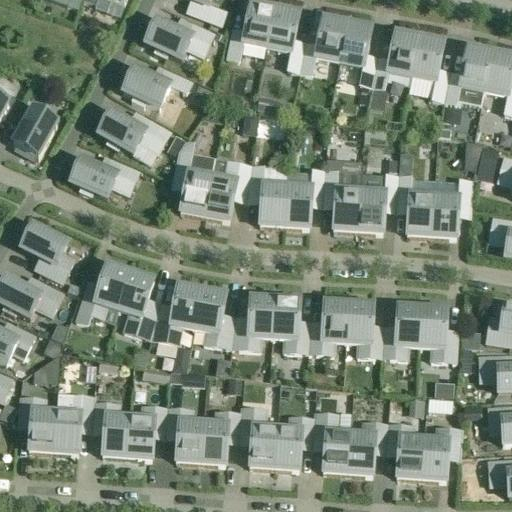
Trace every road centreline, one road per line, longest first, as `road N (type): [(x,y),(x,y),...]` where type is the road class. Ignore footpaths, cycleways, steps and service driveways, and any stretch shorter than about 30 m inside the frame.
road 1 (residential): [(511,280),(185,245),(39,192)]
road 2 (residential): [(146,0),(117,68),(39,192)]
